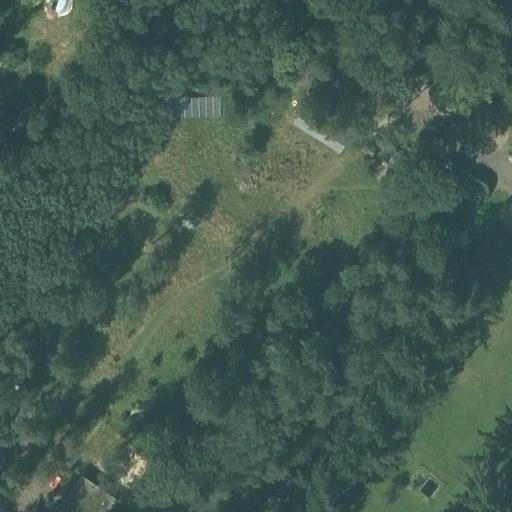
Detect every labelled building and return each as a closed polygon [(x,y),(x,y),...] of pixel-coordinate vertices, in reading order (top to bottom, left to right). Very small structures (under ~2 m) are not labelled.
[(387,73),(345,39),(323,66),(366,100),(387,73)] [(292,123),(339,152),(348,136),(303,107),(292,123)] [(468,177),(458,193),(477,203),(486,187),(468,177)] [(411,485),(429,499),(441,486),(423,471),(411,485)] [(108,511),(119,497),(83,472),(58,509),(61,511),(108,511)]
